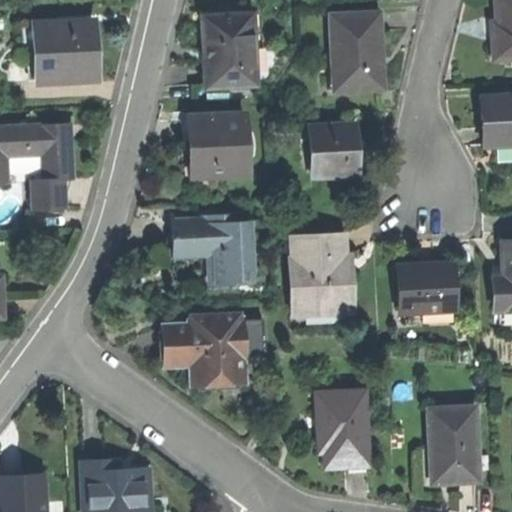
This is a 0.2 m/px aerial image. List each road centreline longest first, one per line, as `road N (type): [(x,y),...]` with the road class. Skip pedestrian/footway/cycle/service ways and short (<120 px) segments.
road 1 (residential): [(49,333),(110,231),(165,0)]
road 2 (residential): [(49,333),(263,493)]
road 3 (residential): [(441,0),(424,89),(433,177)]
